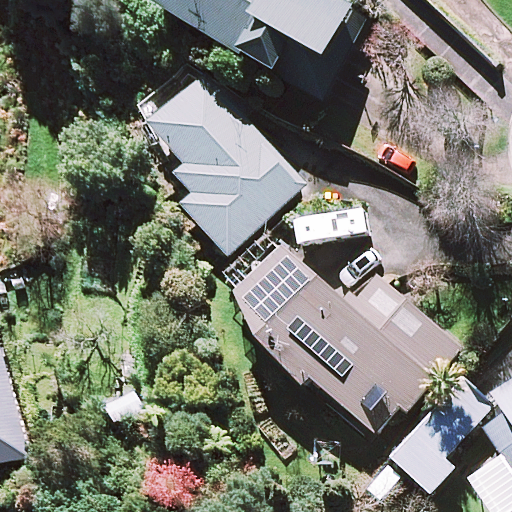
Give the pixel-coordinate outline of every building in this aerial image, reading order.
[(176,0),(322,75),(360,0),(176,0)] [(185,148),(232,211),(315,147),(222,39),(150,88),(197,140),(185,148)] [(387,406),(449,324),(282,205),(229,277),(387,406)] [(54,284),(0,307),(0,461),(109,410),(54,284)] [(511,338),(506,341),(511,361),(511,425),(477,445),(507,507),(511,503),(511,338)] [(393,462),(424,492),(436,503),(464,473),(453,462),(501,412),(469,382),(393,462)]
